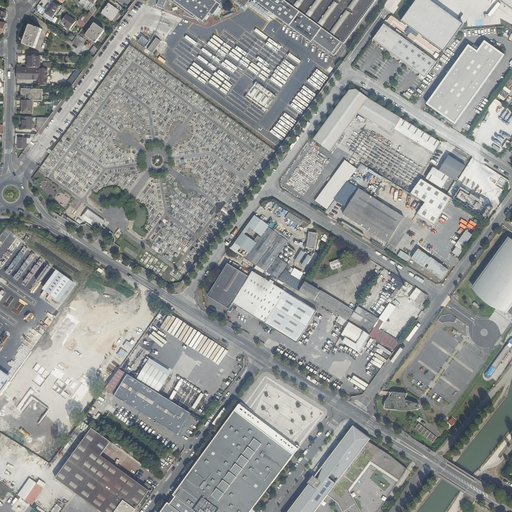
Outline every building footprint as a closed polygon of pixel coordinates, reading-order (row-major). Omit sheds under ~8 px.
[(91,11),(95,6),(93,4),(87,0),(82,0),(80,3),(91,11)] [(213,16),(221,5),(214,0),(174,0),(203,22),(209,13),(213,16)] [(346,42),(376,0),(232,0),(244,8),(250,0),(257,0),(311,41),(323,26),(346,42)] [(49,11),(48,10),(47,10),(45,13),(52,18),(61,5),(54,1),(52,4),(54,5),(49,11)] [(112,21),(118,13),(112,8),(113,6),(109,4),(102,13),(112,21)] [(84,22),(87,24),(98,8),(95,6),(91,11),(84,22)] [(121,14),(118,13),(112,21),(115,23),(121,14)] [(66,26),(71,29),(77,21),(68,15),(62,22),(67,25),(66,26)] [(98,27),(99,26),(95,24),(86,36),(96,44),(105,31),(101,28),(101,29),(98,27)] [(373,40),(425,77),(437,61),(385,24),(373,40)] [(35,48),(41,29),(30,25),(23,44),(35,48)] [(78,35),(73,42),(78,46),(83,39),(78,35)] [(456,126),(506,56),(485,42),(478,52),(469,46),(426,106),(456,126)] [(40,59),(30,60),(29,67),(40,67),(40,59)] [(46,68),(18,67),(18,78),(40,78),(40,85),(47,85),(48,68),(46,68)] [(77,69),(67,83),(71,87),(81,72),(77,69)] [(193,87),(270,137),(274,132),(278,134),(282,128),(201,75),(193,87)] [(34,100),(43,100),(43,89),(23,88),(23,94),(27,94),(27,100),(34,100)] [(355,88),(349,89),(314,138),(330,149),(358,111),(392,132),(394,128),(433,151),(439,141),(371,100),(355,88)] [(491,111),(501,114),(504,105),(500,104),(500,101),(495,99),(493,105),(491,111)] [(27,100),(24,100),(23,113),(34,112),(34,100),(27,100)] [(511,112),(509,109),(502,117),(511,125),(511,124),(511,112)] [(32,116),(23,116),(23,128),(31,128),(32,116)] [(42,127),(49,117),(38,116),(38,125),(42,127)] [(20,147),(26,148),(30,142),(28,142),(28,137),(19,137),(18,147),(20,147)] [(488,141),(486,143),(500,152),(501,149),(488,141)] [(465,164),(448,153),(439,169),(456,179),(465,164)] [(315,201),(327,210),(357,169),(345,160),(315,201)] [(449,175),(433,165),(427,176),(443,186),(449,175)] [(306,188),(307,189),(315,178),(308,173),(309,171),(305,168),(304,169),(301,167),(297,172),(304,177),(300,183),(296,180),(297,180),(293,178),(291,176),(284,187),(301,199),(303,196),(301,195),(306,188)] [(304,177),(297,172),(293,178),(297,180),(296,180),(300,183),(304,177)] [(446,194),(421,177),(410,193),(425,202),(418,212),(423,215),(422,216),(436,224),(452,197),(446,194)] [(500,178),(498,186),(506,188),(507,180),(500,178)] [(495,207),(463,188),(456,198),(488,218),(495,207)] [(404,216),(359,189),(344,214),(389,241),(404,216)] [(56,197),(62,205),(68,201),(62,193),(56,197)] [(283,218),(287,210),(277,204),(272,211),(283,218)] [(85,214),(92,219),(101,225),(104,221),(88,209),(85,214)] [(302,221),(289,212),(286,216),(300,225),(302,221)] [(64,214),(62,217),(79,227),(81,225),(64,214)] [(89,222),(92,219),(85,214),(83,217),(89,222)] [(246,257),(257,265),(277,278),(287,264),(277,256),(288,241),(268,226),(246,257)] [(472,234),(466,229),(459,240),(465,244),(472,234)] [(315,248),(317,232),(310,231),(309,231),(307,248),(308,248),(308,247),(315,248)] [(511,242),(509,240),(507,242),(504,240),(497,250),(500,252),(499,254),(496,252),(489,261),(492,263),(490,265),(488,263),(481,272),(484,275),(482,277),(479,275),(473,284),(475,286),(473,289),(498,307),(508,315),(510,312),(511,312),(511,318),(511,320),(510,322),(511,323),(511,242)] [(462,251),(456,246),(452,252),(455,254),(454,255),(455,256),(456,255),(458,257),(462,251)] [(301,250),(296,263),(300,264),(305,252),(301,250)] [(433,260),(418,250),(411,259),(423,268),(426,264),(429,266),(426,269),(441,280),(448,270),(445,268),(446,267),(443,265),(442,266),(434,259),(433,260)] [(401,251),(398,257),(408,261),(411,256),(401,251)] [(309,254),(302,267),(306,269),(312,256),(309,254)] [(335,267),(338,266),(342,264),(345,263),(342,257),(333,261),(335,267)] [(207,298),(228,311),(232,306),(249,278),(227,265),(207,298)] [(73,282),(56,270),(42,289),(59,301),(73,282)] [(284,270),(278,279),(300,292),(305,284),(284,270)] [(249,278),(232,306),(238,310),(236,313),(246,319),(248,316),(252,318),(297,345),(317,313),(252,273),(249,278)] [(406,281),(392,273),(390,276),(400,282),(382,307),(386,309),(406,281)] [(309,283),(306,283),(305,284),(300,292),(348,320),(349,319),(354,311),(309,283)] [(428,295),(415,287),(409,297),(422,305),(428,295)] [(359,304),(354,311),(349,319),(370,333),(380,317),(359,304)] [(508,315),(498,307),(496,309),(494,312),(511,325),(511,323),(510,322),(511,320),(511,318),(511,312),(510,312),(508,315)] [(441,316),(438,320),(443,323),(444,323),(445,322),(446,322),(448,322),(449,322),(450,322),(451,322),(453,322),(453,321),(452,321),(454,320),(455,318),(455,319),(455,318),(452,316),(450,314),(441,316)] [(166,334),(175,339),(182,329),(173,323),(166,334)] [(385,340),(388,335),(376,327),(373,332),(385,340)] [(511,338),(511,339),(510,340),(486,373),(485,373),(485,374),(485,375),(485,376),(485,377),(485,378),(486,378),(487,378),(487,379),(488,379),(489,379),(489,378),(490,378),(491,377),(511,347),(511,338)] [(339,366),(342,361),(333,355),(329,360),(339,366)] [(169,376),(172,372),(150,359),(147,362),(169,376)] [(147,362),(137,379),(158,392),(169,376),(147,362)] [(0,395),(12,380),(0,370),(0,395)] [(178,434),(191,413),(179,405),(158,392),(137,379),(136,380),(127,374),(114,396),(140,412),(178,434)] [(406,394),(393,393),(391,397),(388,397),(385,402),(385,404),(391,408),(391,410),(402,411),(412,411),(421,409),(420,404),(406,401),(406,394)] [(250,511),(300,447),(241,402),(160,511),(250,511)] [(437,437),(419,423),(415,429),(432,443),(437,437)] [(369,441),(371,438),(354,425),(323,466),(318,479),(315,477),(313,475),(285,511),(314,511),(327,495),(338,503),(343,511),(376,511),(378,511),(361,482),(347,472),(357,458),(380,473),(384,468),(399,480),(406,471),(404,470),(405,468),(406,469),(407,469),(389,455),(370,442),(369,441)] [(101,455),(111,442),(92,429),(56,478),(102,511),(134,511),(150,490),(101,455)] [(361,482),(378,511),(399,480),(384,468),(380,473),(357,458),(347,472),(361,482)] [(323,466),(315,477),(318,479),(323,466)] [(30,478),(18,495),(33,505),(47,484),(40,479),(38,483),(30,478)]
